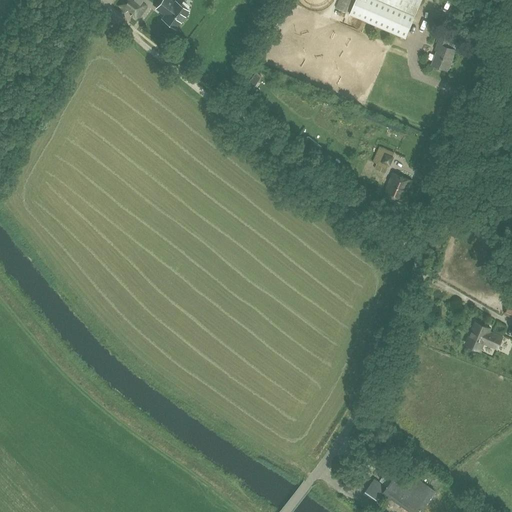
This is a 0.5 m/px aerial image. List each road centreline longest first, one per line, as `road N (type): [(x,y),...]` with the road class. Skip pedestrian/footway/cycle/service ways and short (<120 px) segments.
road 1 (unclassified): [(285,511),(346,432),(381,360),(511,17)]
road 2 (track): [(422,255),(293,165),(86,0)]
